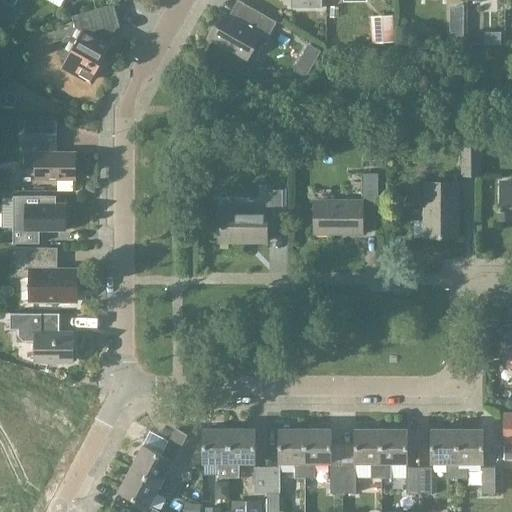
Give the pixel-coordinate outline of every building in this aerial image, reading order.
[(82,31),(62,67),(88,82),(109,45),(107,43),(115,28),(119,27),(113,4),(77,15),(81,30),(82,31)] [(223,14),(209,39),(246,60),(260,35),(266,39),(276,22),(247,5),(237,22),(223,14)] [(35,178),(73,178),(73,151),(55,151),(55,136),(22,136),(22,170),(35,170),(35,178)] [(479,174),(479,137),(462,137),(462,174),(479,174)] [(377,212),(377,172),(361,172),(361,200),(313,200),(313,233),(361,233),(361,212),(377,212)] [(511,180),(501,181),(501,205),(498,205),(498,217),(511,216),(511,180)] [(424,237),(456,237),(456,181),(424,181),(424,237)] [(282,229),(282,188),(282,182),(265,182),(265,209),(218,208),(218,241),(265,241),(265,229),(282,229)] [(38,230),(63,230),(63,202),(25,202),(25,204),(12,204),(11,242),(38,243),(38,230)] [(72,302),(72,268),(53,267),(49,261),(46,260),(46,247),(14,247),(14,276),(32,276),(32,301),(72,302)] [(32,360),(72,360),(72,333),(56,333),(56,313),(9,313),(8,328),(17,328),(17,336),(22,340),(32,340),(32,360)] [(511,324),(503,324),(503,358),(511,358),(511,324)] [(511,412),(503,412),(503,441),(511,441),(511,412)] [(228,478),(228,428),(202,428),(202,463),(218,463),(218,478),(228,478)] [(228,428),(228,478),(238,478),(238,463),(253,463),(253,428),(228,428)] [(294,478),(304,478),(304,428),(278,428),(278,463),(294,463),(294,478)] [(304,428),(304,478),(314,478),(314,463),(329,463),(329,428),(304,428)] [(370,478),(380,478),(380,428),(354,428),(354,463),(370,463),(370,478)] [(386,488),(386,478),(390,478),(390,463),(405,462),(405,428),(380,428),(380,478),(380,488),(386,488)] [(446,478),(456,478),(456,428),(430,428),(430,463),(446,463),(446,478)] [(456,428),(456,478),(465,478),(465,463),(481,463),(481,428),(456,428)] [(168,440),(192,452),(198,441),(174,429),(168,440)] [(186,464),(192,452),(168,440),(163,451),(186,464)] [(129,468),(173,491),(178,482),(165,475),(172,462),(141,445),(129,468)] [(253,493),(266,493),(266,467),(253,467),(253,493)] [(278,511),(278,493),(278,467),(266,467),(266,493),(265,511),(282,511),(283,511),(278,511)] [(328,493),(342,493),(342,467),(328,467),(328,493)] [(342,467),(342,493),(354,493),(354,467),(342,467)] [(418,493),(418,467),(405,467),(405,493),(418,493)] [(418,467),(418,493),(430,493),(430,467),(418,467)] [(493,493),(493,467),(481,467),(481,493),(493,493)] [(169,500),(173,491),(129,468),(117,491),(148,507),(155,493),(169,500)]
